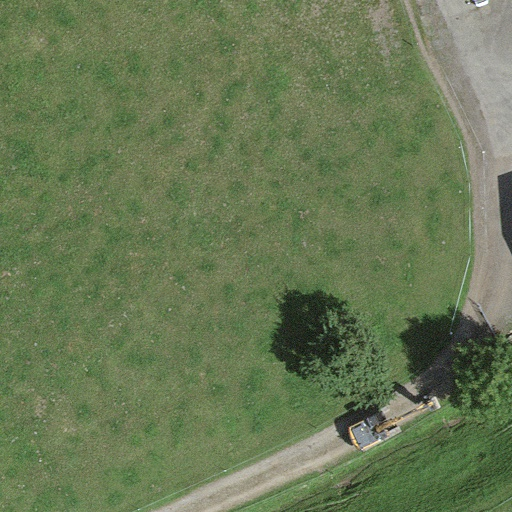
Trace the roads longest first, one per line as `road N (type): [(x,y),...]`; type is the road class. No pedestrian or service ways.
road 1 (track): [(511,292),(489,355),(433,400),(193,511)]
road 2 (track): [(464,0),(511,148)]
